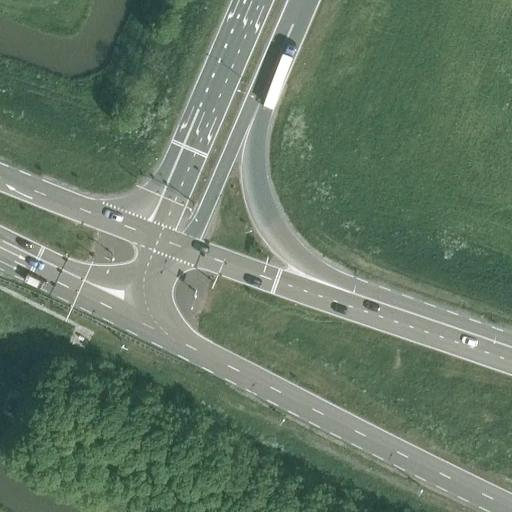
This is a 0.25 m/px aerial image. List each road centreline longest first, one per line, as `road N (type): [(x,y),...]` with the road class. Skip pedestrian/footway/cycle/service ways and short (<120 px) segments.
road 1 (trunk): [(143,324),(511,508)]
road 2 (motorway): [(255,0),(158,238)]
road 3 (motorway): [(318,295),(260,202),(254,166),(261,94)]
road 4 (trunk): [(511,362),(318,295)]
road 5 (motorway): [(187,249),(261,94)]
road 6 (trunk): [(158,238),(0,175)]
road 7 (trunk): [(0,254),(143,324)]
road 8 (trunk): [(318,295),(187,249)]
